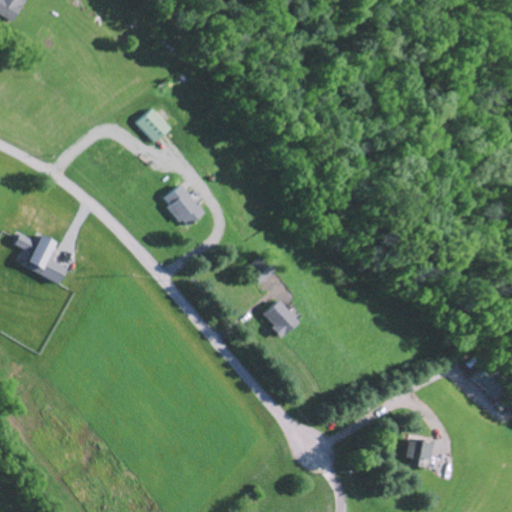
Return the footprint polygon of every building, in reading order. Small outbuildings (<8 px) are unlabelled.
[(136,124),(155,144),(169,130),(150,110),(136,124)] [(186,216),(192,223),(203,213),(178,185),(160,202),(179,223),(186,216)] [(56,285),(63,268),(48,261),(55,245),(36,237),(33,243),(17,235),(12,247),(28,254),(21,270),(56,285)] [(259,317),(278,338),(295,324),(275,302),(259,317)] [(508,387),(484,364),(471,378),(494,401),(508,387)] [(426,443),(404,442),(403,460),(425,461),(426,443)]
